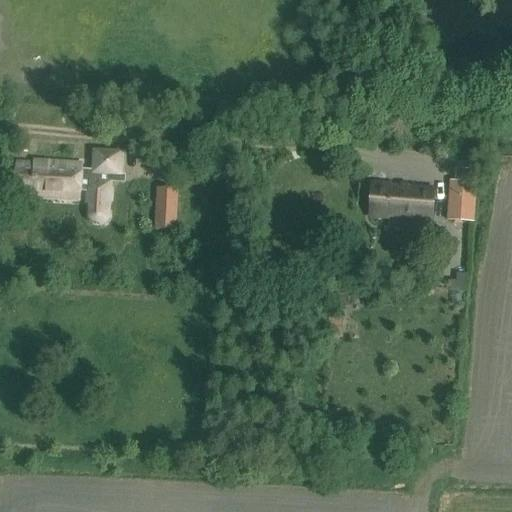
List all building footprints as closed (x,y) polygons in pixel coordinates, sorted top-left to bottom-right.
[(121,79),(120,95),(144,95),(145,79),(121,79)] [(15,196),(76,197),(76,187),(84,188),(84,213),(85,216),(87,219),(91,222),(94,222),(98,222),(101,220),(104,217),(105,213),(106,170),(116,170),(117,148),(93,148),(93,168),(77,168),(77,162),(36,161),(36,164),(17,163),(15,196)] [(477,182),(451,180),(448,221),(474,223),(477,182)] [(132,183),(130,204),(142,205),(143,184),(132,183)] [(401,188),(401,186),(372,184),(369,217),(388,219),(389,216),(433,220),(435,191),(401,188)] [(152,185),(150,224),(172,225),(174,186),(152,185)]
